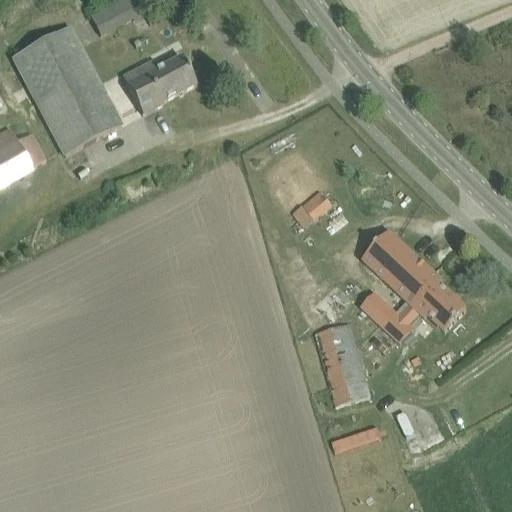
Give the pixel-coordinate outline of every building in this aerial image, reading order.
[(125,0),(89,19),(100,40),(145,16),(136,0),(125,0)] [(13,61),(66,160),(122,130),(70,31),(13,61)] [(123,81),(143,119),(164,108),(163,106),(197,88),(182,60),(156,73),(152,66),(123,81)] [(0,137),(0,189),(47,164),(33,138),(18,146),(11,132),(0,137)] [(259,184),(287,218),(325,186),(297,152),(259,184)] [(291,219),(303,233),(312,225),(313,227),(332,211),(319,196),(291,219)] [(441,288),(444,285),(391,237),(377,251),(364,265),(411,310),(401,321),(375,298),(362,312),(401,348),(420,328),(415,323),(420,317),(425,323),(428,320),(445,336),(454,327),(468,313),(441,288)] [(322,296),(311,277),(306,268),(285,280),(315,333),(336,322),(322,296)] [(313,341),(324,376),(316,378),(319,387),(326,385),(335,413),(371,402),(350,330),(313,341)]
